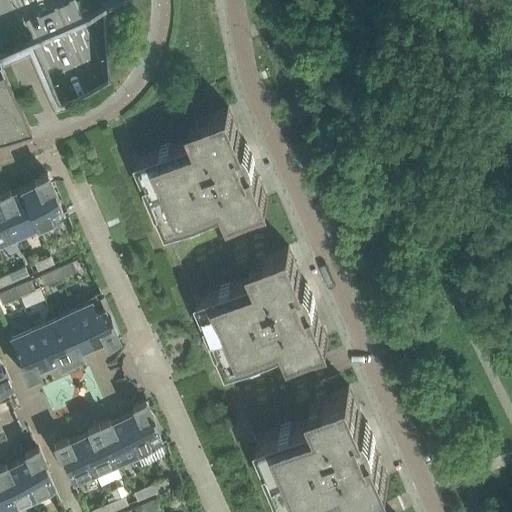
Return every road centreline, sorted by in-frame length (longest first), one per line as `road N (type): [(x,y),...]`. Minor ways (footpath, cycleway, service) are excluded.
road 1 (primary): [(266,511),(44,0)]
road 2 (residential): [(437,511),(248,74),(233,0)]
road 3 (primary): [(0,14),(207,511)]
